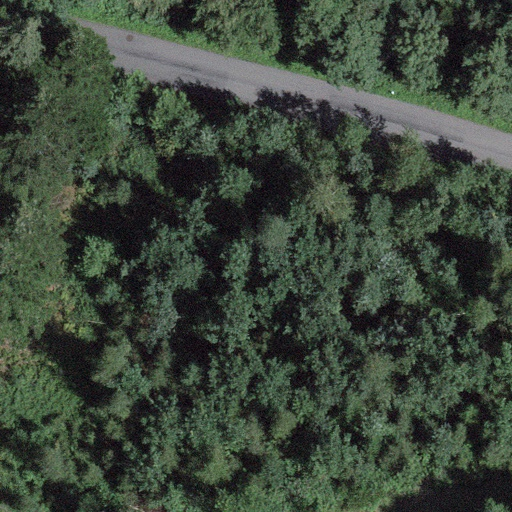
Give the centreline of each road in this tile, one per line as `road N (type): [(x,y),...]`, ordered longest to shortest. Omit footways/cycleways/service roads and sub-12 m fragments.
road 1 (unclassified): [(511,158),(0,19)]
road 2 (track): [(386,511),(511,483)]
